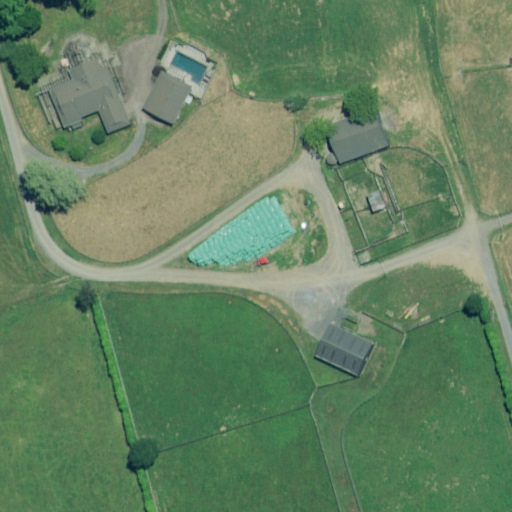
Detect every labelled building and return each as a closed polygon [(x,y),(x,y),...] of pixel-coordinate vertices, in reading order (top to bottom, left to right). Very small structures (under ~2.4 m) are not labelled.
[(74,82),(49,94),(65,129),(99,113),(109,135),(132,125),(102,58),(70,73),(74,82)] [(195,87),(165,72),(146,109),(176,124),(195,87)] [(380,111),(330,127),(338,153),(327,156),(330,166),(391,147),(380,111)] [(389,208),(385,194),(370,198),(374,212),(389,208)] [(376,344),(334,325),(319,357),(361,376),(376,344)]
